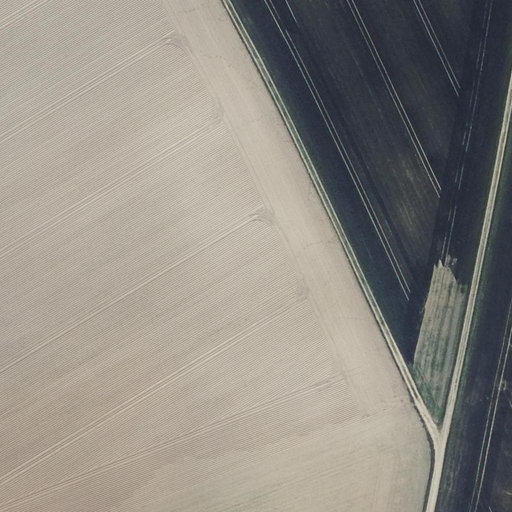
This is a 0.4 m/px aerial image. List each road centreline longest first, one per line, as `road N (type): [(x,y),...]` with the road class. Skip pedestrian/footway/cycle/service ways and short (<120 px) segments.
road 1 (track): [(227,0),(439,458)]
road 2 (track): [(511,69),(429,511)]
